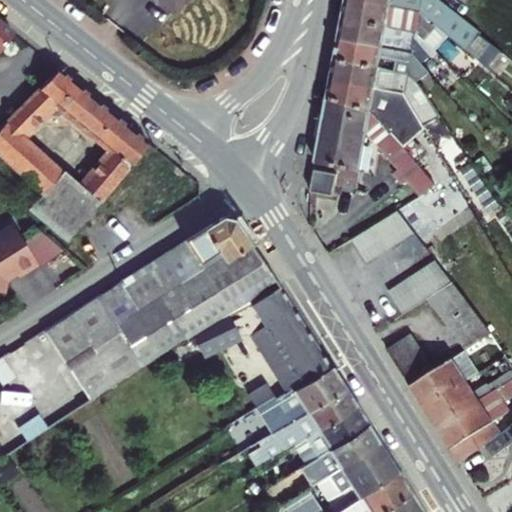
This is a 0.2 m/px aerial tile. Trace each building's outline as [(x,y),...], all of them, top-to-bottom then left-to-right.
[(424,14),(343,0),(340,20),(386,27),(415,31),(415,32),(425,40),(437,25),(424,14)] [(343,0),(424,14),(437,25),(449,35),(465,49),(478,32),(468,24),(437,0),(343,0)] [(340,20),(336,41),(414,55),(422,63),(430,58),(414,37),(413,42),(384,37),(386,27),(340,20)] [(0,47),(11,34),(0,25),(0,47)] [(449,35),(437,25),(425,40),(436,51),(449,35)] [(384,37),(413,42),(414,37),(415,31),(386,27),(384,37)] [(478,32),(465,49),(485,64),(497,48),(478,32)] [(336,41),(333,60),(376,67),(378,58),(394,61),(393,70),(405,73),(411,75),(416,80),(417,81),(430,72),(422,63),(414,55),(336,41)] [(333,60),(329,79),(403,92),(410,103),(420,118),(427,132),(444,120),(417,81),(416,80),(411,75),(405,73),(393,70),(376,67),(333,60)] [(54,70),(0,127),(0,158),(39,195),(26,208),(64,241),(146,144),(54,70)] [(329,79),(326,98),(371,114),(398,144),(398,145),(412,132),(409,128),(420,118),(410,103),(403,92),(329,79)] [(343,137),(360,158),(364,133),(396,169),(393,173),(402,183),(405,181),(419,197),(433,187),(398,145),(398,144),(371,114),(326,98),(319,133),(343,137)] [(319,133),(314,163),(338,167),(335,186),(355,189),(360,158),(343,137),(319,133)] [(338,167),(314,163),(309,191),(333,196),(335,186),(338,167)] [(192,182),(187,187),(198,195),(202,190),(192,182)] [(366,262),(379,254),(389,248),(414,232),(399,210),(352,240),(366,262)] [(160,255),(178,285),(220,259),(223,263),(249,246),(233,220),(220,217),(160,255)] [(0,291),(3,292),(6,279),(16,272),(19,276),(38,264),(23,241),(12,223),(0,230),(0,291)] [(40,230),(23,241),(38,264),(39,266),(64,250),(40,230)] [(193,333),(225,317),(245,307),(257,299),(275,286),(249,246),(223,263),(220,259),(178,285),(180,286),(159,299),(183,339),(193,333)] [(160,255),(116,282),(136,314),(159,299),(180,286),(178,285),(160,255)] [(402,314),(413,307),(425,300),(426,299),(436,293),(451,283),(436,261),(388,291),(402,314)] [(116,282),(91,298),(112,329),(113,328),(139,366),(171,345),(179,341),(183,339),(159,299),(136,314),(116,282)] [(426,299),(435,312),(460,295),(451,283),(436,293),(426,299)] [(193,333),(204,351),(239,333),(251,335),(287,392),(327,367),(275,286),(257,299),(245,307),(225,317),(193,333)] [(435,312),(445,324),(469,307),(460,295),(435,312)] [(91,298),(41,330),(86,401),(139,366),(113,328),(112,329),(91,298)] [(469,307),(445,324),(455,338),(480,320),(469,307)] [(455,338),(465,351),(490,334),(480,320),(455,338)] [(203,352),(204,351),(193,333),(192,334),(203,352)] [(179,341),(188,359),(203,352),(192,334),(183,339),(179,341)] [(386,350),(394,363),(418,348),(410,334),(386,350)] [(418,348),(394,363),(402,375),(426,360),(418,348)] [(452,359),(466,382),(478,375),(464,352),(452,359)] [(452,359),(434,372),(410,388),(423,408),(435,427),(477,400),(466,382),(452,359)] [(402,375),(410,388),(434,372),(426,360),(402,375)] [(287,392),(259,410),(272,431),(280,427),(342,389),(327,367),(287,392)] [(511,379),(477,400),(435,427),(457,463),(484,444),(500,433),(492,422),(508,412),(502,402),(511,396),(511,379)] [(342,389),(280,427),(284,432),(261,446),(268,457),(291,444),(353,407),(342,389)] [(366,427),(353,407),(291,444),(304,464),(366,427)] [(511,441),(511,424),(500,433),(484,444),(492,456),(511,441)] [(311,485),(314,482),(377,444),(366,427),(304,464),(297,469),(282,478),(288,487),(298,481),(304,489),(311,485)] [(420,511),(377,444),(314,482),(333,511),(420,511)] [(287,499),(295,511),(327,511),(311,485),(304,489),(287,499)]
